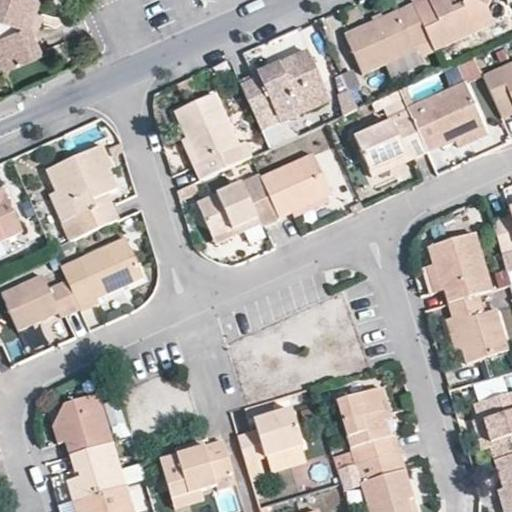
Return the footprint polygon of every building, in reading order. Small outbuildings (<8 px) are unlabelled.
[(40,0),(0,0),(0,20),(0,21),(0,31),(3,38),(0,40),(0,60),(3,65),(9,67),(44,50),(32,26),(40,0)] [(407,0),(406,1),(408,8),(422,45),(428,55),(468,32),(467,21),(485,13),(483,6),(485,0),(461,0),(460,6),(450,10),(444,0),(423,0),(422,0),(407,0)] [(408,8),(339,37),(358,75),(422,45),(408,8)] [(300,50),(232,84),(240,101),(241,105),(252,130),(321,93),(300,50)] [(475,60),(458,64),(463,82),(479,78),(475,60)] [(511,65),(480,79),(498,118),(511,114),(511,65)] [(351,74),(334,79),(338,93),(356,87),(351,74)] [(400,109),(403,117),(422,157),(480,131),(461,84),(400,109)] [(341,116),(354,114),(351,93),(338,96),(341,116)] [(212,94),(170,113),(193,167),(190,171),(193,179),(239,159),(212,94)] [(422,157),(403,117),(350,138),(365,172),(398,157),(402,163),(422,157)] [(99,148),(42,172),(57,209),(64,207),(72,219),(80,234),(113,219),(106,203),(92,208),(89,201),(112,189),(99,148)] [(331,149),(314,156),(330,191),(347,184),(331,149)] [(310,161),(256,180),(267,203),(275,222),(323,199),(310,161)] [(267,203),(256,180),(250,177),(193,203),(208,240),(251,218),(249,209),(267,203)] [(0,240),(19,232),(1,189),(0,189),(0,240)] [(511,215),(493,220),(500,246),(511,243),(511,203),(508,205),(511,215)] [(470,233),(423,249),(442,302),(475,290),(488,285),(470,233)] [(120,242),(58,272),(65,284),(79,312),(97,302),(95,295),(137,277),(120,242)] [(59,321),(79,312),(65,284),(47,293),(36,279),(0,296),(0,300),(15,333),(53,314),(59,321)] [(475,290),(442,302),(461,369),(508,351),(492,308),(479,313),(475,290)] [(503,378),(472,386),(476,401),(507,393),(503,378)] [(339,406),(356,461),(392,452),(375,395),(339,406)] [(65,456),(109,445),(96,398),(64,404),(51,431),(58,431),(65,456)] [(511,398),(480,409),(498,461),(511,456),(511,398)] [(239,430),(249,466),(300,453),(290,417),(239,430)] [(214,444),(157,462),(169,502),(227,481),(214,444)] [(74,501),(121,487),(109,445),(65,456),(74,481),(63,483),(69,503),(74,501)] [(392,452),(356,461),(367,511),(406,511),(403,501),(409,498),(392,452)] [(511,511),(511,456),(498,461),(509,497),(499,504),(501,511),(511,511)] [(337,472),(345,494),(362,488),(354,466),(337,472)] [(129,511),(121,487),(74,501),(76,511),(129,511)]
